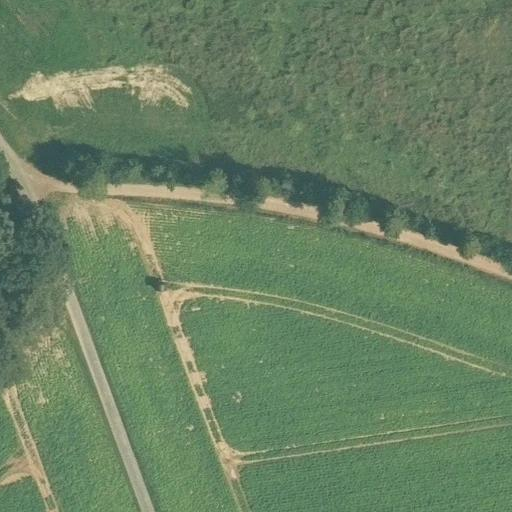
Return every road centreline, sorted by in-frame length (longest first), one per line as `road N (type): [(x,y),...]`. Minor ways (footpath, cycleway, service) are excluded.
road 1 (track): [(28,190),(231,197),(336,218),(511,276)]
road 2 (unclassified): [(148,511),(28,190),(0,152)]
